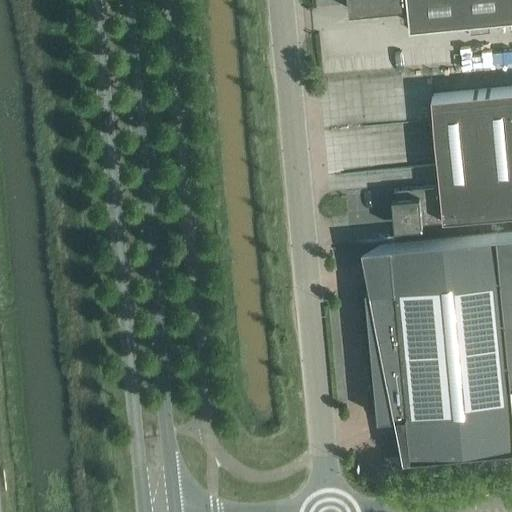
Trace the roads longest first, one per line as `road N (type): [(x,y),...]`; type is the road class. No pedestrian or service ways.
road 1 (tertiary): [(94,0),(145,511)]
road 2 (tertiary): [(175,511),(126,0)]
road 3 (unclassified): [(328,511),(280,0)]
